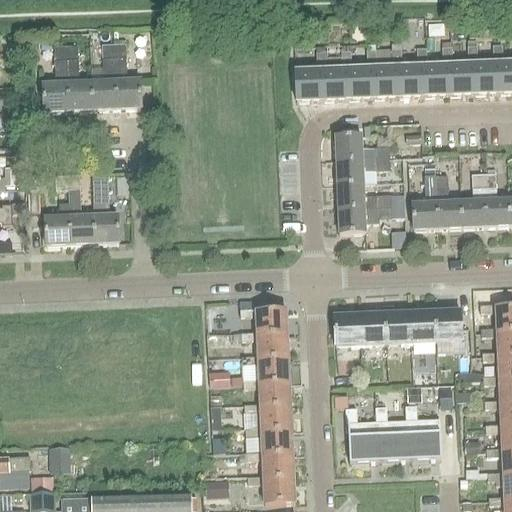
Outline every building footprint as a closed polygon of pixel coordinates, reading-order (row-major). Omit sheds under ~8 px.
[(126,48),(114,49),(117,115),(141,114),(140,85),(127,85),(126,48)] [(117,115),(114,49),(102,50),(103,86),(92,87),(93,116),(117,115)] [(77,50),(66,51),(69,117),(93,116),(92,87),(79,87),(77,50)] [(493,68),(498,68),(499,99),(511,98),(511,67),(503,68),(502,50),(493,50),(493,68)] [(69,117),(66,51),(54,51),(56,88),(43,89),(44,118),(69,117)] [(473,69),(474,100),(499,99),(498,68),(493,68),(477,69),(477,51),(467,51),(468,69),(473,69)] [(442,52),(443,70),(447,70),(448,101),(474,100),(473,69),(468,69),(452,70),(451,52),(442,52)] [(418,71),(422,71),(423,102),(448,101),(447,70),(443,70),(427,71),(426,53),(417,53),(418,71)] [(393,72),(396,72),(398,103),(423,102),(422,71),(418,71),(402,72),(401,54),(392,54),(393,72)] [(367,73),(371,73),(372,104),(398,103),(396,72),(393,72),(376,73),(376,55),(370,55),(366,55),(367,73)] [(342,74),(346,74),(347,105),(372,104),(371,73),(367,73),(351,74),(351,56),(341,56),(342,74)] [(317,75),(320,75),(322,106),(347,105),(346,74),(342,74),(326,75),(325,57),(320,57),(316,57),(317,75)] [(317,75),(295,76),(296,107),(322,106),(320,75),(317,75)] [(407,148),(420,147),(420,138),(406,139),(407,148)] [(415,151),(389,152),(374,152),(374,153),(362,154),(362,141),(335,142),(336,166),(363,165),(374,164),(389,164),(389,163),(402,162),(402,163),(416,163),(415,151)] [(389,164),(374,164),(375,176),(390,176),(389,164)] [(363,165),(336,166),(337,191),(364,189),(363,165)] [(15,172),(4,172),(5,191),(16,191),(15,172)] [(460,206),(461,233),(485,232),(483,179),(472,180),(473,206),(460,206)] [(495,179),(483,179),(485,232),(510,231),(508,204),(496,205),(495,179)] [(68,195),(67,180),(56,181),(56,196),(68,195)] [(69,208),(71,251),(94,250),(93,221),(81,221),(79,180),(67,180),(68,195),(69,208)] [(118,220),(109,220),(108,180),(92,181),(94,221),(93,221),(94,250),(119,249),(118,220)] [(435,181),(436,196),(436,208),(437,234),(461,233),(460,206),(449,207),(447,180),(435,181)] [(364,189),(337,191),(338,214),(365,213),(377,213),(391,212),(391,200),(376,200),(376,201),(364,202),(364,189)] [(29,217),(39,217),(38,195),(28,196),(29,217)] [(22,208),(13,209),(13,219),(22,218),(22,208)] [(71,251),(69,208),(59,208),(60,222),(45,223),(46,252),(71,251)] [(437,234),(436,208),(412,209),(413,236),(437,234)] [(0,220),(12,220),(11,209),(1,210),(1,212),(0,212),(0,220)] [(391,212),(377,213),(377,224),(392,224),(391,212)] [(365,213),(338,214),(339,239),(366,238),(365,213)] [(12,220),(0,220),(0,227),(2,228),(2,230),(12,230),(12,220)] [(404,236),(390,236),(391,252),(405,252),(404,236)] [(0,245),(0,257),(12,257),(11,245),(0,245)] [(435,347),(433,308),(425,309),(426,316),(410,317),(411,348),(435,347)] [(443,308),(433,308),(435,347),(462,346),(460,315),(443,316),(443,308)] [(496,317),(496,333),(496,337),(511,336),(511,311),(497,313),(497,309),(480,310),(480,318),(496,317)] [(393,310),(384,311),(385,349),(411,348),(410,317),(393,318),(393,310)] [(385,349),(384,311),(375,311),(376,319),(359,319),(361,351),(385,349)] [(256,341),(288,340),(286,315),(257,316),(256,313),(239,314),(240,322),(256,321),(256,337),(256,341)] [(361,351),(359,319),(343,320),(343,313),(333,313),(334,336),(335,336),(335,352),(361,351)] [(497,341),(497,357),(497,361),(511,360),(511,336),(496,337),(496,333),(481,334),(481,342),(497,341)] [(256,341),(256,337),(240,338),(241,346),(257,345),(257,361),(258,365),(289,364),(288,340),(256,341)] [(498,365),(498,381),(498,385),(511,384),(511,360),(497,361),(497,357),(482,358),(482,366),(498,365)] [(259,389),(290,388),(289,364),(258,365),(257,361),(242,362),(242,370),(258,369),(258,385),(259,389)] [(483,386),(483,382),(483,378),(471,376),(458,377),(458,387),(483,386)] [(498,381),(483,382),(483,386),(483,390),(499,389),(499,405),(500,409),(511,408),(511,384),(498,385),(498,381)] [(291,412),(290,388),(259,389),(258,385),(243,386),(243,394),(259,393),(260,409),(260,413),(291,412)] [(439,390),(440,414),(452,413),(451,390),(439,390)] [(420,392),(406,392),(407,406),(421,405),(420,392)] [(469,396),(456,397),(456,407),(470,406),(469,396)] [(221,399),(211,399),(211,411),(221,411),(222,411),(221,399)] [(348,399),(334,399),(335,412),(348,412),(348,399)] [(500,413),(500,429),(501,433),(511,432),(511,408),(500,409),(499,405),(484,406),(484,414),(500,413)] [(261,437),(292,436),(291,412),(260,413),(260,409),(244,410),(244,418),(260,417),(261,433),(261,437)] [(221,411),(211,411),(212,434),(222,433),(221,411)] [(416,411),(405,411),(405,426),(409,425),(411,466),(441,464),(439,424),(417,425),(416,411)] [(386,412),(375,413),(375,427),(379,427),(381,467),(411,466),(409,425),(405,426),(387,426),(386,412)] [(356,414),(347,414),(349,468),(381,467),(379,427),(375,427),(357,428),(356,414)] [(501,437),(502,453),(502,457),(511,456),(511,432),(501,433),(500,429),(485,430),(485,438),(501,437)] [(293,460),(292,436),(261,437),(261,433),(245,434),(245,442),(261,441),(262,457),(262,461),(293,460)] [(480,445),(466,445),(466,459),(480,458),(480,445)] [(49,452),(49,477),(70,477),(70,452),(49,452)] [(502,461),(503,477),(503,481),(511,480),(511,456),(502,457),(502,453),(486,454),(486,462),(502,461)] [(263,485),(294,484),(293,460),(262,461),(262,457),(246,458),(246,466),(262,465),(263,481),(263,485)] [(0,477),(31,476),(30,461),(0,462),(0,477)] [(477,474),(465,474),(465,483),(477,483),(477,474)] [(503,491),(504,502),(504,505),(511,504),(511,480),(503,481),(503,477),(487,478),(487,486),(495,486),(495,491),(503,491)] [(52,481),(30,482),(31,498),(53,497),(52,481)] [(295,508),(294,484),(263,485),(263,481),(247,482),(247,490),(263,489),(264,510),(295,508)] [(228,485),(205,486),(206,501),(228,500),(228,485)] [(31,498),(29,498),(29,511),(55,511),(55,497),(53,497),(31,498)] [(90,501),(90,511),(191,511),(191,498),(90,501)] [(504,510),(504,511),(511,511),(511,504),(504,505),(504,502),(488,502),(489,510),(504,510)]
